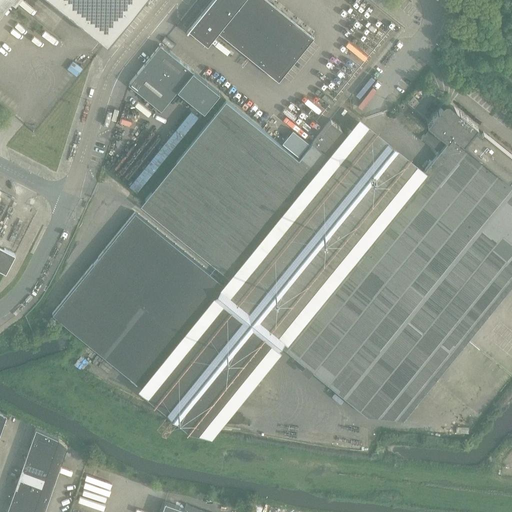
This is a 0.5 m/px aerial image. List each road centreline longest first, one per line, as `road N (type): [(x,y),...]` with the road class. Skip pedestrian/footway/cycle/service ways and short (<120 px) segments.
road 1 (unknown): [(311,0),(326,14),(332,43),(319,73),(297,88),(247,78),(156,15)]
road 2 (unclassified): [(68,198),(109,77),(168,0)]
road 3 (unknown): [(418,41),(511,146)]
road 4 (unclassified): [(0,311),(28,281),(68,198)]
